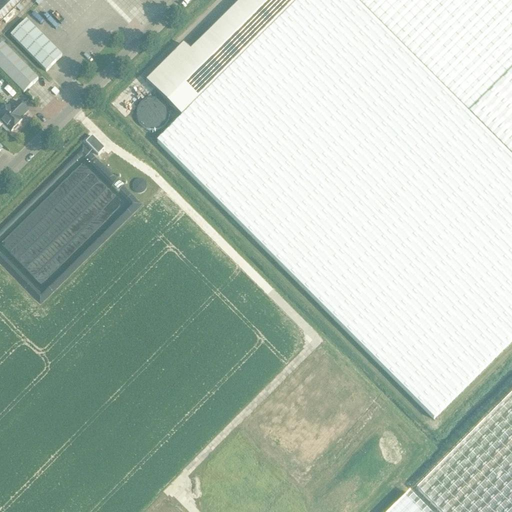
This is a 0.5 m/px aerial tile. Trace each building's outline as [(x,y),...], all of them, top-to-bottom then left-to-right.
[(19,4),(22,0),(0,0),(0,22),(2,20),(5,24),(14,15),(11,12),(15,7),(19,11),(22,8),(19,4)] [(183,46),(146,83),(182,119),(301,0),(243,0),(190,53),(183,46)] [(301,0),(182,119),(157,144),(433,421),(511,342),(511,160),(468,117),(351,0),(301,0)] [(511,0),(351,0),(468,117),(511,72),(511,0)] [(62,57),(26,21),(11,36),(46,72),(62,57)] [(3,45),(0,47),(0,70),(24,95),(38,80),(3,45)] [(511,72),(468,117),(511,160),(511,72)] [(9,108),(0,116),(0,121),(11,133),(13,131),(15,131),(19,128),(18,126),(22,121),(20,119),(28,112),(19,103),(11,110),(9,108)] [(86,144),(98,156),(105,150),(92,137),(86,144)] [(33,319),(0,286),(0,511),(337,511),(403,447),(432,476),(444,464),(198,217),(187,227),(155,196),(33,319)] [(438,511),(511,511),(511,395),(444,464),(432,476),(417,491),(438,511)] [(427,511),(410,495),(392,511),(427,511)]
